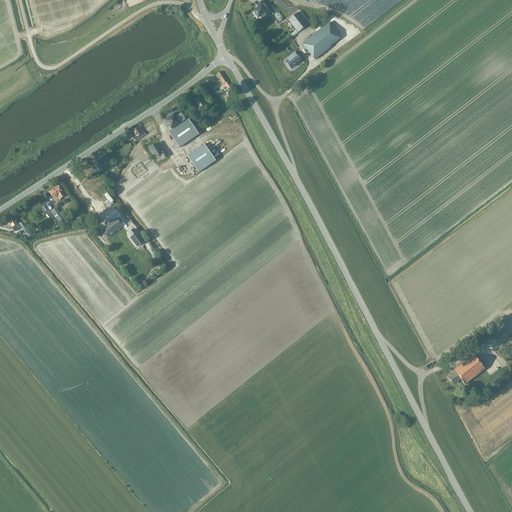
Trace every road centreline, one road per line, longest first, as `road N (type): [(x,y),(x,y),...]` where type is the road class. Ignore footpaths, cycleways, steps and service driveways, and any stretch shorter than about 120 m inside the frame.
road 1 (tertiary): [(225,56),(470,511)]
road 2 (tertiary): [(0,210),(225,56)]
